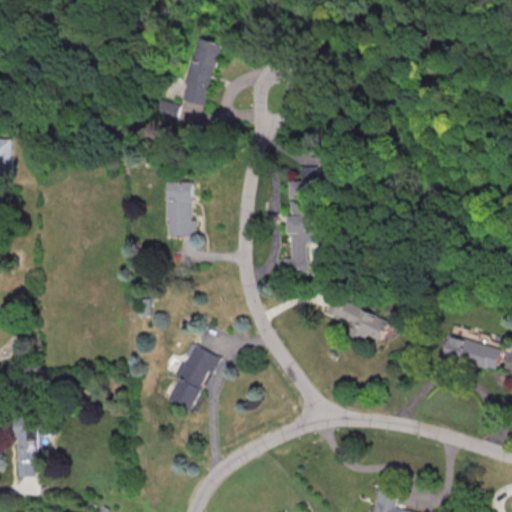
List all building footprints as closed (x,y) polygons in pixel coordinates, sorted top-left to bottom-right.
[(225,43),(200,36),(182,99),(207,106),(225,43)] [(0,173),(13,173),(13,138),(0,138),(0,173)] [(291,198),(325,198),(326,166),(303,166),(302,180),(291,180),(291,198)] [(168,180),(195,181),(194,201),(192,201),(191,219),(196,219),(195,236),(168,235),(169,217),(166,216),(168,180)] [(323,201),(290,201),(289,257),(287,257),(287,271),(309,271),(309,241),(322,241),(323,201)] [(383,342),(393,318),(333,296),(327,312),(361,325),(358,333),(383,342)] [(139,299),(139,315),(151,315),(151,299),(139,299)] [(503,349),(496,371),(463,361),(462,364),(442,358),(450,333),(503,349)] [(220,355),(194,343),(168,398),(194,410),(220,355)] [(16,418),(17,476),(41,476),(40,418),(16,418)] [(416,511),(395,507),(400,489),(379,484),(373,511),(416,511)]
